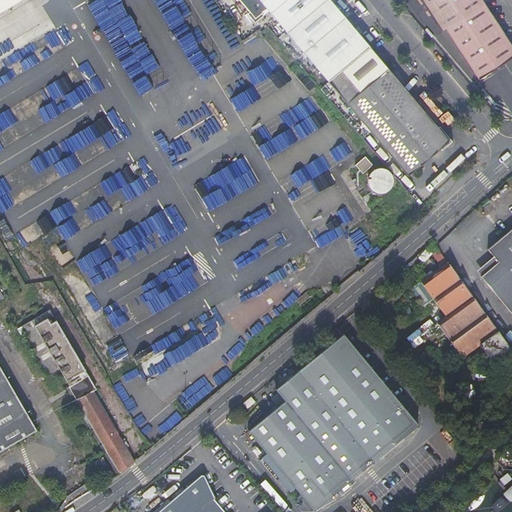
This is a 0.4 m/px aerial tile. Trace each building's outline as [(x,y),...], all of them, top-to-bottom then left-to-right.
[(116,26),(102,0),(100,0),(90,5),(104,32),(116,26)] [(156,0),(191,58),(198,54),(193,45),(199,42),(193,31),(199,27),(183,0),(156,0)] [(262,11),(252,0),(232,0),(244,15),(242,16),(250,26),(258,19),(256,15),(262,11)] [(324,0),(252,0),(262,11),(323,84),(366,49),(324,0)] [(511,54),(479,4),(477,0),(418,0),(438,30),(442,28),(476,80),(511,57),(511,54)] [(446,144),(366,49),(323,84),(405,178),(446,144)] [(241,109),(288,83),(274,57),(227,83),(241,109)] [(0,147),(94,96),(80,70),(29,98),(30,100),(0,116),(0,123),(4,131),(0,133),(0,147)] [(267,160),(328,123),(313,98),(252,135),(267,160)] [(38,191),(122,143),(114,129),(79,149),(73,137),(24,165),(38,191)] [(356,165),(364,174),(374,165),(366,156),(356,165)] [(194,185),(200,196),(194,199),(202,214),(259,186),(247,160),(194,185)] [(386,165),(367,178),(382,198),(400,184),(386,165)] [(137,167),(15,230),(23,245),(66,223),(68,227),(75,223),(77,228),(149,191),(137,167)] [(25,198),(17,185),(19,184),(12,173),(0,181),(0,204),(5,211),(25,198)] [(394,203),(384,211),(398,227),(408,218),(394,203)] [(511,223),(485,245),(497,259),(480,272),(511,311),(511,223)] [(163,229),(149,238),(156,249),(170,240),(163,229)] [(491,359),(508,348),(446,262),(421,282),(444,315),(435,322),(460,354),(479,342),(491,359)] [(186,293),(205,283),(195,265),(185,271),(189,279),(181,284),(186,293)] [(0,307),(7,304),(10,302),(7,296),(11,293),(1,276),(0,276),(0,307)] [(92,392),(96,389),(51,315),(38,323),(23,332),(49,374),(56,370),(104,449),(119,474),(126,468),(134,461),(92,392)] [(207,339),(222,329),(213,317),(199,327),(207,339)] [(421,330),(409,337),(414,348),(426,342),(421,330)] [(314,511),(420,429),(346,336),(276,390),(286,403),(249,433),(314,511)] [(511,378),(511,356),(502,364),(511,378)] [(0,457),(39,434),(0,368),(0,457)] [(223,511),(216,503),(206,481),(200,478),(160,511),(223,511)]
